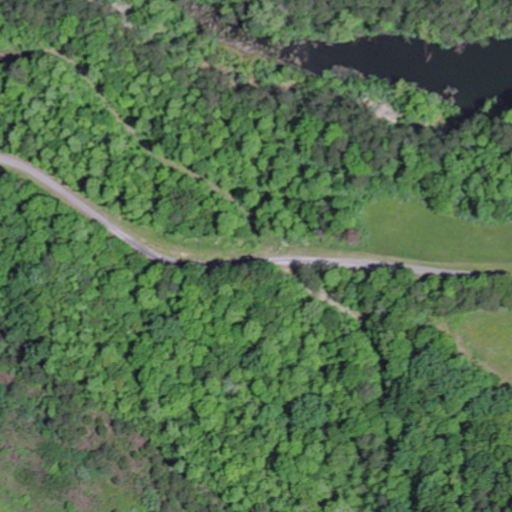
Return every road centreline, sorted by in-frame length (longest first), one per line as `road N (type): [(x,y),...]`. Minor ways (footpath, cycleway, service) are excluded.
road 1 (residential): [(511,276),(326,260),(172,263),(0,158)]
road 2 (track): [(277,259),(303,292),(367,314),(418,511)]
